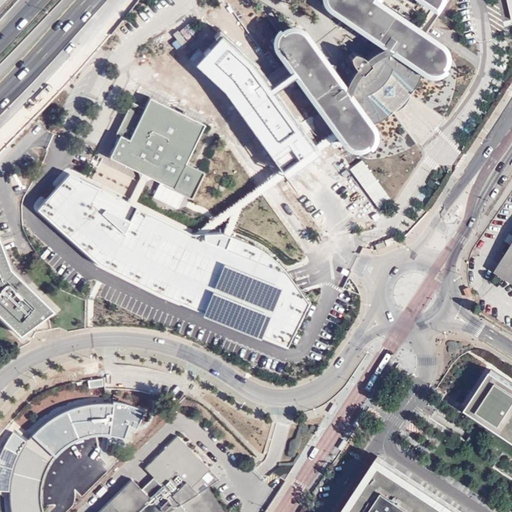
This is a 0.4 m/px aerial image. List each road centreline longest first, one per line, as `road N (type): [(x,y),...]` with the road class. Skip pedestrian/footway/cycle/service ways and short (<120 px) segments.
road 1 (secondary): [(362,336),(331,378),(291,396),(268,395),(190,354),(136,340),(61,347),(0,379)]
road 2 (unknown): [(321,250),(222,113),(124,68),(134,46),(193,0)]
road 3 (unclassified): [(426,322),(429,373),(384,435),(388,448),(485,511)]
road 4 (motorway): [(0,135),(120,0)]
road 5 (secondary): [(511,118),(408,261)]
road 6 (unknown): [(478,0),(488,79),(442,153)]
road 7 (unknown): [(442,153),(379,225),(321,250)]
road 8 (secondary): [(438,271),(511,150)]
road 9 (motorway): [(0,91),(87,0)]
